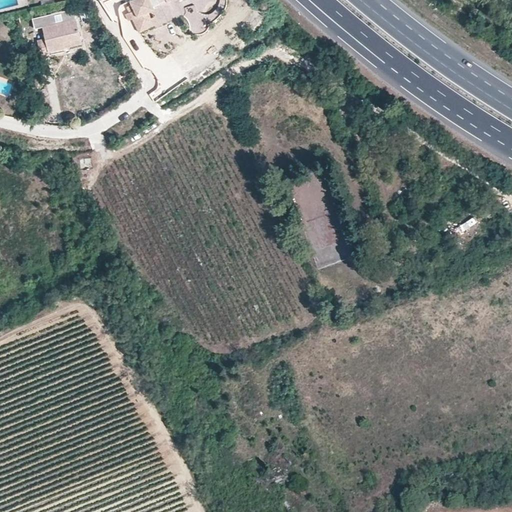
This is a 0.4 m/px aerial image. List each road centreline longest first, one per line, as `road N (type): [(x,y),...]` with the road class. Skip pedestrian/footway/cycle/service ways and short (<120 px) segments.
road 1 (track): [(99,156),(250,60),(270,56),(370,105),(511,198)]
road 2 (trunk): [(305,0),(440,111),(511,152)]
road 3 (trunk): [(322,0),(448,102),(511,141)]
road 4 (trunk): [(511,111),(355,0)]
road 5 (residential): [(0,124),(48,135),(93,129),(156,76)]
road 6 (trunk): [(511,100),(377,0)]
